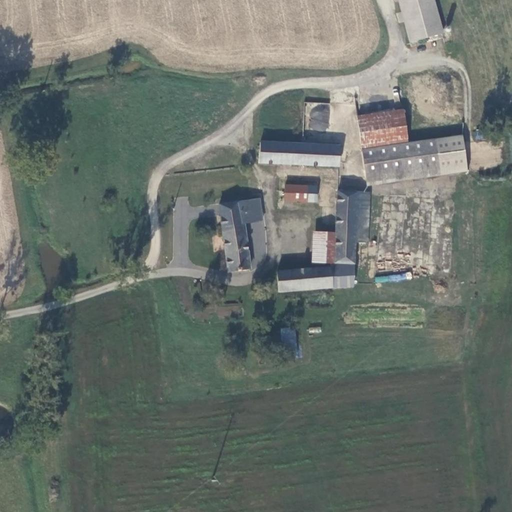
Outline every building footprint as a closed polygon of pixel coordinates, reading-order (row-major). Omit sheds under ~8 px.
[(440,36),(430,0),(398,0),(410,43),(440,36)] [(308,102),(306,129),(327,131),(330,103),(308,102)] [(358,147),(392,143),(387,112),(354,116),(358,147)] [(257,127),(256,142),(257,142),(289,143),(290,129),(257,127)] [(462,167),(459,137),(432,141),(436,170),(462,167)] [(436,170),(432,141),(392,145),(396,175),(436,170)] [(334,166),(336,145),(289,143),(257,142),(256,161),(334,166)] [(396,175),(392,145),(359,149),(362,179),(396,175)] [(302,200),(303,185),(280,183),(279,199),(302,200)] [(365,243),(366,192),(334,191),(332,233),(331,273),(350,274),(352,242),(365,243)] [(245,207),(244,197),(217,201),(225,270),(247,267),(241,221),(246,221),(245,207)] [(253,205),(245,207),(246,221),(254,219),(253,205)] [(309,232),(309,269),(327,267),(327,272),(331,273),(332,233),(309,232)] [(309,269),(273,272),(275,291),(328,286),(327,272),(327,267),(309,269)] [(239,317),(240,305),(214,303),(213,314),(239,317)] [(279,328),(282,357),(291,356),(288,327),(279,328)]
